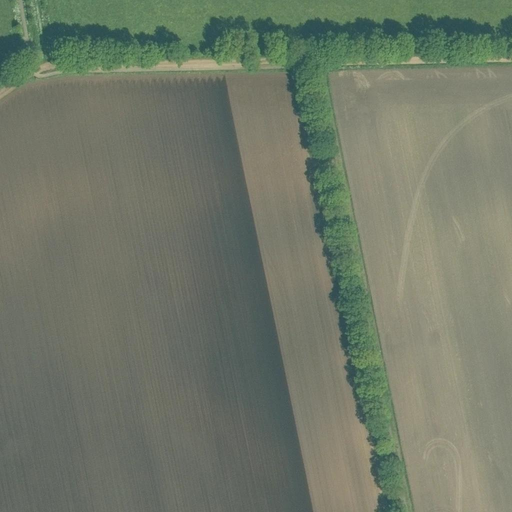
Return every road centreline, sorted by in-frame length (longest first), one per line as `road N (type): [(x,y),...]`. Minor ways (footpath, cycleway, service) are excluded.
road 1 (track): [(33,72),(511,57)]
road 2 (unclassified): [(403,511),(314,66)]
